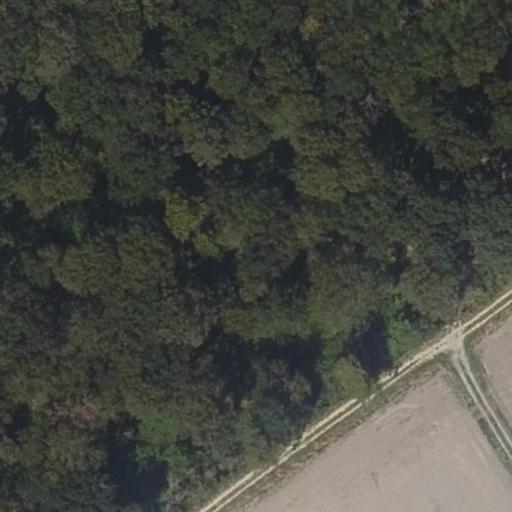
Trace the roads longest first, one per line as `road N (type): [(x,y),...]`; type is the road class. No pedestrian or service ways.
road 1 (track): [(511,97),(456,270),(447,348),(511,453)]
road 2 (track): [(511,304),(204,511)]
